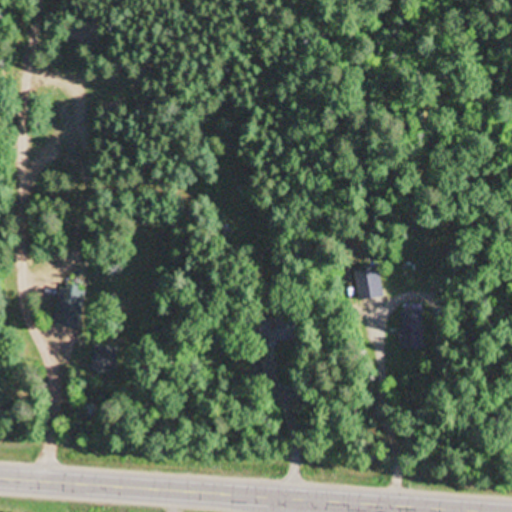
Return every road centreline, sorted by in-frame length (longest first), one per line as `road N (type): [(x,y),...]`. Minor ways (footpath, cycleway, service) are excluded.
road 1 (primary): [(470,511),(0,479)]
road 2 (track): [(365,460),(0,440)]
